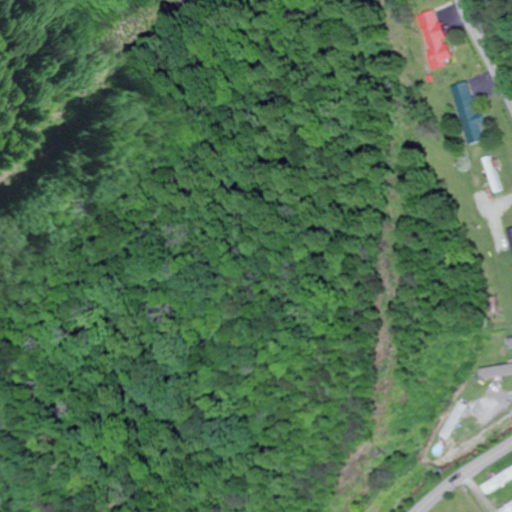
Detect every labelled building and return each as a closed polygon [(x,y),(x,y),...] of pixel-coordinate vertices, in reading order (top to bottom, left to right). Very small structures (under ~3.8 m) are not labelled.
[(429,70),(450,65),(437,11),(416,16),(429,70)] [(450,89),(468,147),(486,142),(481,126),(484,125),(471,82),(450,89)] [(501,192),(489,158),(482,161),(494,194),(501,192)] [(494,363),(487,357),(466,387),(473,392),(494,363)] [(460,413),(451,408),(428,452),(436,456),(460,413)]
